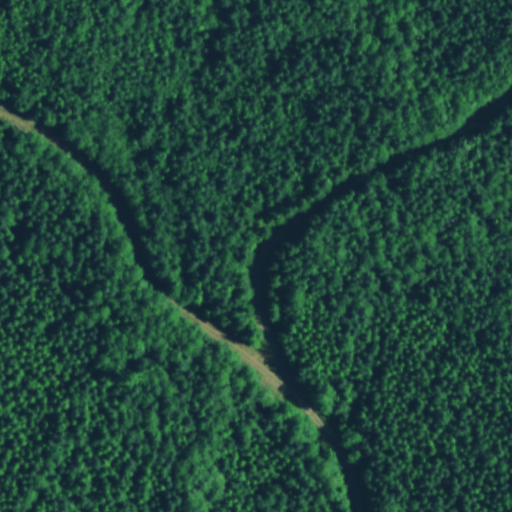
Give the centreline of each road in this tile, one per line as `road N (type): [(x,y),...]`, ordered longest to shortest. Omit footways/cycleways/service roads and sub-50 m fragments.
road 1 (track): [(0,106),(75,148),(162,288),(295,392),(336,438),(353,511)]
road 2 (track): [(295,392),(264,308),(260,275),(275,234),(365,172),(473,124),(511,92)]
